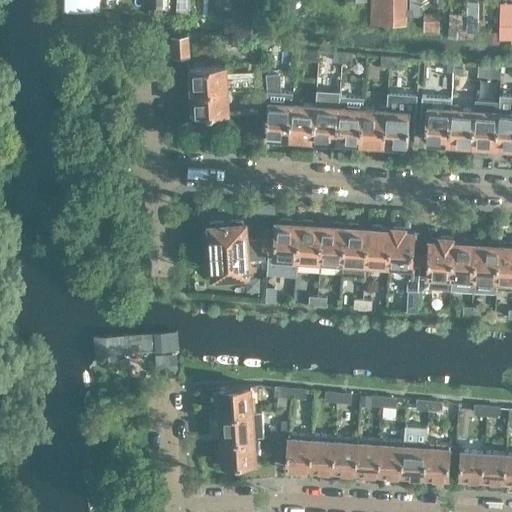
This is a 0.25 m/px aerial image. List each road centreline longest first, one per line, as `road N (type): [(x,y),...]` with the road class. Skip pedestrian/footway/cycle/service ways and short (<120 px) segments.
road 1 (residential): [(511,191),(158,167)]
road 2 (residential): [(486,511),(324,502),(185,505)]
